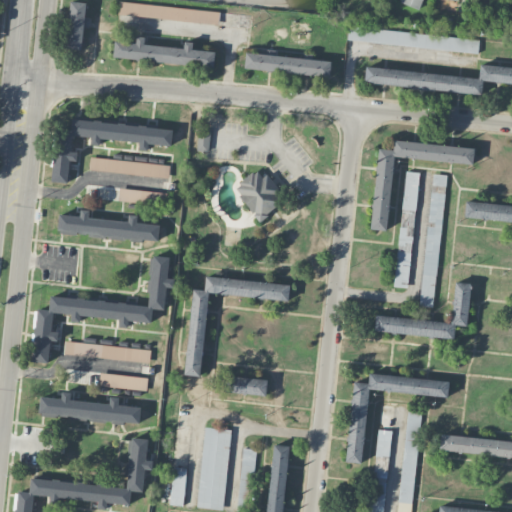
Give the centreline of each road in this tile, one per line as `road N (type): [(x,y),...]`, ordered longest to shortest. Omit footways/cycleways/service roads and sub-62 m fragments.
road 1 (residential): [(511,124),(187,91),(11,84)]
road 2 (secondary): [(0,466),(51,0)]
road 3 (residential): [(312,511),(355,108)]
